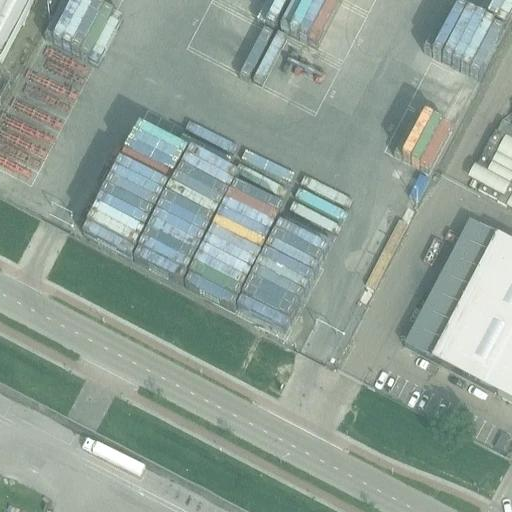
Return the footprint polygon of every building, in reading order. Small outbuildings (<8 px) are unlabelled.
[(0,0),(0,62),(1,63),(34,0),(0,0)] [(438,109),(474,126),(511,47),(511,22),(510,26),(495,19),(465,80),(455,75),(438,109)] [(45,131),(90,33),(68,23),(27,112),(35,116),(31,125),(45,131)] [(338,52),(325,85),(271,63),(257,98),(266,102),(258,122),(342,156),(378,69),(338,52)] [(492,134),(471,175),(481,180),(474,194),(507,212),(511,202),(511,130),(503,126),(498,136),(492,134)] [(47,201),(54,189),(34,178),(27,191),(47,201)] [(73,216),(79,201),(58,192),(52,208),(73,216)] [(402,349),(511,405),(511,246),(493,237),(429,362),(402,349)] [(213,290),(208,299),(293,344),(304,321),(230,283),(223,296),(213,290)]
